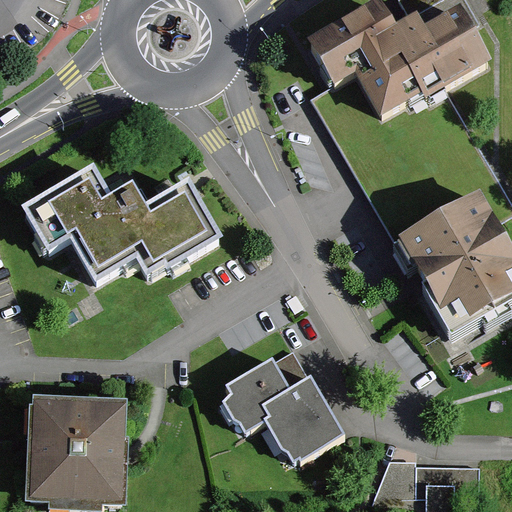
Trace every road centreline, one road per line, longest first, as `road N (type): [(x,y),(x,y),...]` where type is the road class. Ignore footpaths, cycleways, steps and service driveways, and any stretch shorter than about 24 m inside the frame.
road 1 (residential): [(307,264),(143,369),(0,363)]
road 2 (residential): [(307,264),(412,417)]
road 3 (primary): [(117,28),(23,124)]
road 4 (primary): [(23,124),(151,88)]
